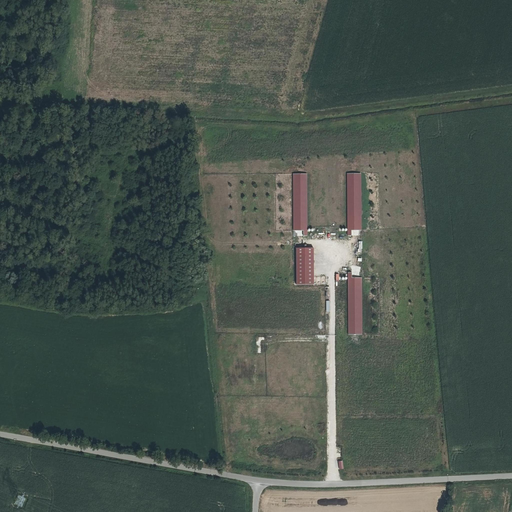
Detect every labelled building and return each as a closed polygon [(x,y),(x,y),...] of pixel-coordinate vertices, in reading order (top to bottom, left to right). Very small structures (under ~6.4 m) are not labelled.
[(307,174),(292,174),(293,231),(304,231),(304,235),(307,235),(307,174)] [(361,174),(347,174),(348,235),(351,236),(351,230),(362,230),(361,174)] [(314,248),(297,248),(296,284),(314,284),(314,248)] [(335,273),(336,281),(346,280),(346,272),(335,273)] [(348,272),(348,334),(363,335),(362,278),(352,278),(351,273),(348,272)]
